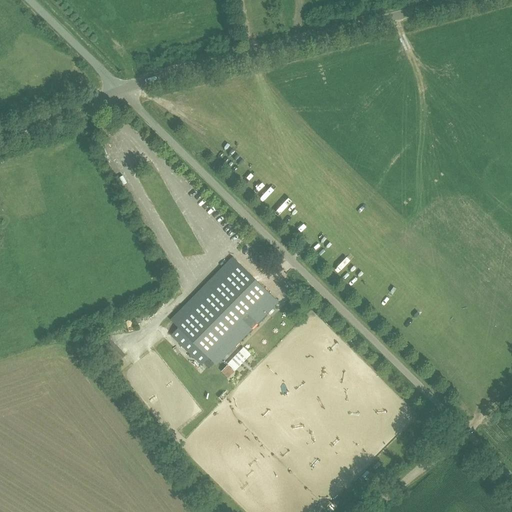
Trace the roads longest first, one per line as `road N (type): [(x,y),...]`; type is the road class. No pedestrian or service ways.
road 1 (unclassified): [(511,473),(121,89)]
road 2 (unclassified): [(121,89),(467,0)]
road 3 (track): [(363,511),(465,429)]
road 4 (unclassified): [(0,132),(121,89)]
road 5 (unclassified): [(121,89),(31,0)]
